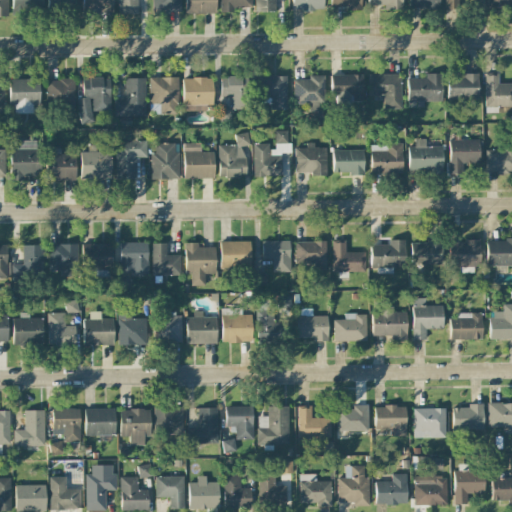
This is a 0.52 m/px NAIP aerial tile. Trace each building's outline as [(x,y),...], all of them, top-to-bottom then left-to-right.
[(11,0),(12,14),(37,12),(36,0),(11,0)] [(71,0),(46,0),(47,12),(72,11),(71,0)] [(112,13),(112,0),(83,0),(83,13),(112,13)] [(117,0),(117,14),(137,14),(137,0),(117,0)] [(180,12),(179,0),(152,0),(153,13),(180,12)] [(184,0),(185,14),(215,13),(214,0),(184,0)] [(274,10),(274,0),(254,0),(254,10),(274,10)] [(322,0),(290,0),(291,10),(322,10),(322,0)] [(328,0),(329,8),(360,9),(360,0),(328,0)] [(401,0),(367,0),(367,7),(401,8),(401,0)] [(439,8),(438,0),(407,0),(408,9),(439,8)] [(443,0),(444,9),(458,9),(458,0),(443,0)] [(511,0),(490,0),(491,8),(511,7),(511,0)] [(442,102),(441,73),(425,74),(425,78),(406,79),(407,108),(423,107),(423,102),(442,102)] [(478,74),(462,73),(462,77),(447,77),(447,100),(478,100),(478,74)] [(368,75),(368,96),(382,95),(383,109),(401,108),(400,74),(368,75)] [(248,108),(246,75),(220,76),(221,97),(230,96),(231,109),(248,108)] [(286,75),(261,76),(262,99),(269,98),(270,110),(287,109),(286,75)] [(308,111),(321,111),(321,103),(324,103),(324,75),(307,75),(307,79),(293,79),(293,103),(307,103),(308,111)] [(330,75),(330,97),(362,97),(362,75),(330,75)] [(511,83),(498,84),(498,75),(484,75),(485,113),(497,112),(496,107),(511,106),(511,83)] [(177,77),(148,77),(149,114),(177,114),(177,77)] [(8,79),(9,106),(39,105),(38,78),(8,79)] [(91,111),(110,111),(109,78),(81,78),(82,98),(78,98),(78,123),(91,123),(91,111)] [(124,99),(114,99),(114,117),(146,116),(145,78),(124,78),(124,99)] [(181,78),(182,110),(212,109),(212,78),(181,78)] [(46,102),(74,103),(74,79),(47,79),(46,102)] [(253,143),(253,176),(280,176),(280,153),(288,153),(288,131),(273,131),(273,143),(253,143)] [(217,145),(218,178),(245,177),(243,146),(248,145),(247,133),(234,133),(235,144),(217,145)] [(442,174),(442,146),(425,146),(425,139),(415,139),(415,147),(407,147),(407,170),(423,170),(423,174),(442,174)] [(38,140),(9,140),(10,180),(24,180),(24,177),(39,176),(38,140)] [(146,157),(146,140),(114,141),(115,179),(136,179),(135,158),(146,157)] [(479,163),(478,140),(448,140),(448,174),(462,173),(462,163),(479,163)] [(150,153),(151,179),(179,178),(178,152),(173,152),(173,143),(154,144),(154,152),(150,153)] [(213,152),(200,152),(200,143),(182,143),(183,179),(213,178),(213,152)] [(401,173),(401,144),(369,145),(370,174),(401,173)] [(326,174),(325,145),(306,145),(306,148),(294,148),(294,174),(326,174)] [(511,148),(485,149),(486,174),(511,173),(511,148)] [(60,154),(60,149),(47,149),(46,179),(75,181),(75,155),(60,154)] [(80,152),(80,179),(110,179),(110,149),(88,149),(88,152),(80,152)] [(332,174),(363,173),(363,150),(332,150),(332,174)] [(511,239),(485,240),(486,266),(511,265),(511,239)] [(272,272),(289,272),(289,240),(261,241),(261,260),(272,259),(272,272)] [(364,252),(345,252),(345,240),(331,240),(332,272),(364,272),(364,252)] [(389,244),(369,245),(370,268),(405,267),(404,240),(389,240),(389,244)] [(250,241),(219,241),(219,268),(249,268),(250,241)] [(294,241),(294,264),(314,264),(314,270),(325,270),(326,242),(294,241)] [(479,241),(448,241),(448,268),(461,267),(461,270),(479,270),(479,241)] [(120,242),(119,272),(129,272),(129,276),(147,276),(147,243),(120,242)] [(410,243),(411,266),(441,265),(441,242),(410,243)] [(111,243),(82,244),(82,270),(112,269),(111,243)] [(165,243),(151,243),(151,275),(180,275),(180,255),(166,255),(165,243)] [(214,247),(197,247),(197,243),(184,243),(184,273),(190,272),(190,286),(204,285),(204,274),(215,273),(214,247)] [(59,276),(77,276),(77,244),(48,244),(48,271),(59,271),(59,276)] [(41,245),(21,245),(22,264),(11,265),(11,279),(42,278),(41,245)] [(289,296),(277,296),(277,308),(289,308),(289,296)] [(442,306),(424,305),(424,298),(412,298),(411,339),(425,340),(425,329),(441,329),(442,306)] [(273,299),(256,299),(255,338),(272,338),(273,299)] [(511,304),(502,304),(502,311),(489,311),(489,339),(511,338),(511,304)] [(371,336),(391,335),(391,341),(406,340),(405,312),(393,312),(393,309),(371,310),(371,336)] [(82,319),(83,346),(113,345),(112,319),(100,319),(100,311),(88,311),(89,319),(82,319)] [(145,318),(131,319),(131,311),(117,312),(117,345),(146,345),(145,318)] [(216,343),(215,317),(202,317),(202,311),(192,311),(192,317),(185,317),(185,344),(216,343)] [(250,342),(251,313),(221,312),(220,342),(250,342)] [(12,319),(12,345),(42,345),(42,318),(29,318),(29,313),(20,313),(20,318),(12,319)] [(64,313),(47,313),(47,345),(75,345),(74,326),(64,326),(64,313)] [(181,341),(182,313),(163,313),(163,316),(154,316),(153,341),(181,341)] [(365,314),(344,314),(344,319),(332,320),(333,341),(365,340),(365,314)] [(448,314),(449,340),(481,339),(481,314),(448,314)] [(327,315),(294,316),(295,340),(327,339),(327,315)] [(511,433),(511,402),(487,403),(487,428),(505,428),(505,433),(511,433)] [(368,431),(368,405),(352,405),(352,409),(335,409),(336,432),(368,431)] [(373,406),(374,429),(389,429),(389,436),(405,436),(405,405),(373,406)] [(451,407),(452,430),(483,429),(482,405),(451,407)] [(235,440),(253,439),(252,406),(225,407),(225,426),(234,426),(235,440)] [(330,437),(330,418),(310,418),(310,406),(297,406),(297,438),(330,437)] [(287,407),(267,407),(267,416),(257,416),(257,445),(288,445),(287,407)] [(79,408),(51,409),(51,432),(62,432),(62,441),(80,441),(79,408)] [(84,435),(114,435),(114,408),(84,408),(84,435)] [(182,408),(153,408),(154,435),(182,434),(182,408)] [(216,408),(196,408),(197,427),(186,427),(186,444),(217,443),(216,408)] [(445,437),(444,408),(412,409),(413,438),(445,437)] [(149,409),(119,409),(119,437),(128,437),(129,446),(143,445),(143,437),(149,437),(149,409)] [(43,410),(23,410),(24,430),(13,430),(13,446),(44,446),(43,410)] [(413,505),(446,505),(445,474),(442,474),(442,458),(420,458),(421,475),(413,475),(413,505)] [(85,510),(105,510),(104,490),(115,490),(115,474),(111,475),(111,465),(91,466),(91,474),(85,475),(85,510)] [(337,502),(352,502),(352,506),(368,506),(368,477),(363,477),(363,466),(344,466),(344,478),(336,478),(337,502)] [(453,470),(452,504),(466,505),(466,494),(483,494),(483,471),(453,470)] [(330,481),(315,481),(315,474),(298,475),(299,504),(331,503),(330,481)] [(374,504),(405,505),(406,474),(391,474),(391,482),(375,481),(374,504)] [(251,508),(250,488),(240,489),(239,475),(223,475),(223,509),(251,508)] [(65,476),(48,477),(49,510),(79,509),(79,489),(65,489),(65,476)] [(169,509),(184,508),(183,476),(154,477),(155,497),(169,497),(169,509)] [(217,482),(205,482),(205,476),(196,476),(196,482),(187,482),(188,509),(218,508),(217,482)] [(275,486),(275,476),(258,476),(259,500),(289,499),(288,485),(275,486)] [(10,478),(0,477),(0,510),(9,511),(10,478)] [(147,490),(137,490),(137,477),(120,477),(120,510),(148,510),(147,490)] [(511,477),(490,478),(491,502),(511,501),(511,477)] [(14,511),(44,511),(44,485),(14,485),(14,511)]
